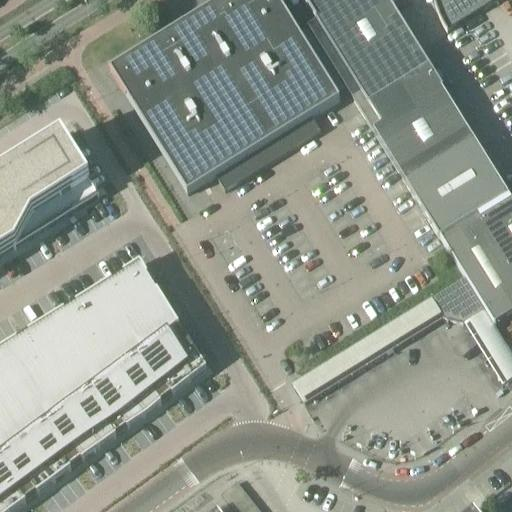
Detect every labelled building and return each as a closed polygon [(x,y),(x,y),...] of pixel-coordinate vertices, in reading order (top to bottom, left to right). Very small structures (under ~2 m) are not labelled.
[(110,74),(109,75),(110,76),(111,75),(188,198),(216,181),(225,195),(321,136),(312,121),(340,104),(334,94),(299,37),(275,0),(228,0),(127,63),(110,74)] [(304,1),(303,2),(316,23),(308,28),(309,30),(345,88),(360,113),(374,134),(406,187),(440,241),(478,218),(481,222),(499,211),(511,203),(509,199),(488,164),(442,92),(443,91),(441,87),(448,83),(449,84),(450,83),(440,67),(439,68),(432,73),(419,52),(386,0),(314,0),(307,5),(304,1)] [(511,0),(433,0),(434,3),(436,10),(437,12),(438,17),(439,19),(441,24),(443,28),(446,32),(447,35),(448,34),(501,0),(508,0),(511,6),(511,0)] [(304,34),(299,37),(334,94),(344,89),(308,31),(304,34)] [(0,266),(87,212),(54,156),(0,189),(0,266)] [(511,202),(499,211),(511,231),(511,202)] [(478,218),(440,241),(494,329),(511,317),(511,231),(499,211),(481,222),(478,218)] [(0,511),(19,511),(26,507),(26,506),(37,498),(37,499),(72,473),(71,473),(82,465),(117,440),(116,440),(127,431),(127,432),(162,407),(161,406),(172,398),(172,399),(207,373),(189,345),(188,345),(179,330),(179,329),(158,294),(157,295),(147,279),(148,279),(141,267),(123,277),(124,278),(112,285),(112,284),(76,307),(65,315),(64,314),(28,336),(29,337),(17,344),(17,343),(0,353),(0,511)] [(482,316),(461,281),(430,299),(431,300),(445,323),(463,328),(482,316)]
